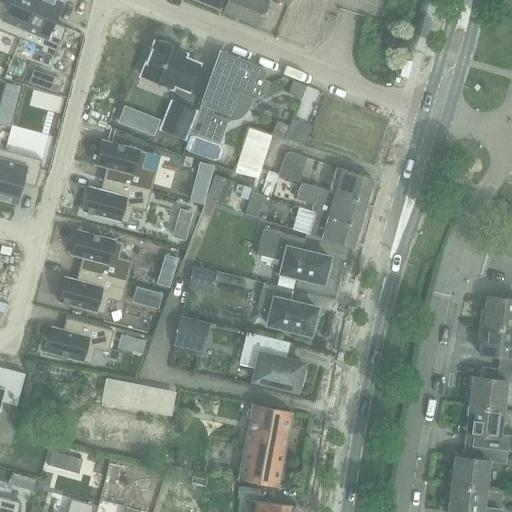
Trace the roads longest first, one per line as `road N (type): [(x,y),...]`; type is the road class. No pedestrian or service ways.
road 1 (unclassified): [(404,105),(131,0)]
road 2 (secondary): [(340,511),(359,385),(398,235)]
road 3 (residential): [(454,255),(400,511)]
road 4 (residential): [(37,237),(114,0)]
road 5 (residential): [(454,255),(505,132)]
road 6 (secondary): [(398,235),(421,197),(446,116)]
road 7 (secondary): [(423,110),(400,194),(398,235)]
